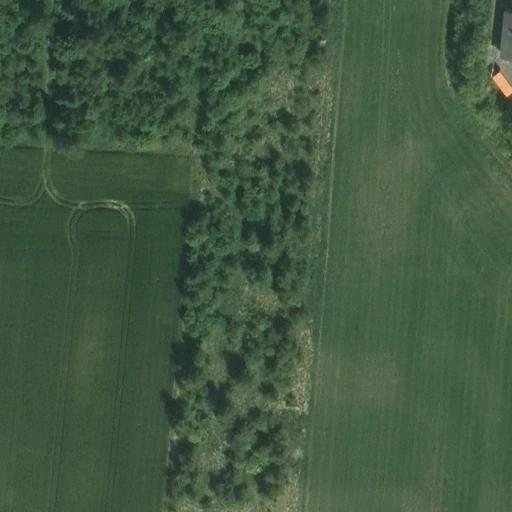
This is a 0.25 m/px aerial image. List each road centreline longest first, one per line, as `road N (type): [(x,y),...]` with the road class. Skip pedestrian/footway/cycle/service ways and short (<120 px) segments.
road 1 (track): [(344,0),(296,511)]
road 2 (track): [(55,0),(45,142)]
